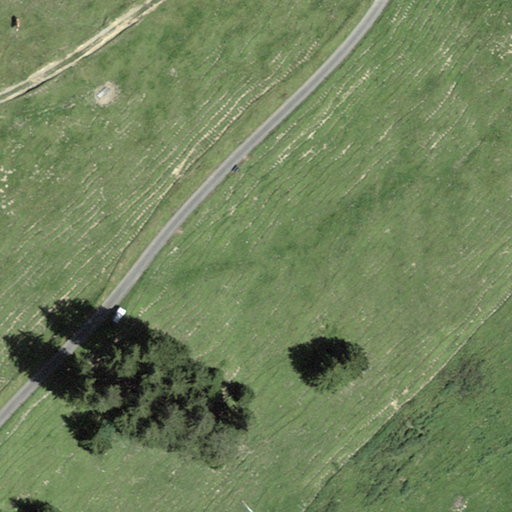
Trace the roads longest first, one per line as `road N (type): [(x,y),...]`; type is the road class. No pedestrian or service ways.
road 1 (track): [(381,0),(345,49),(206,187),(119,294),(0,418)]
road 2 (track): [(158,0),(0,97)]
